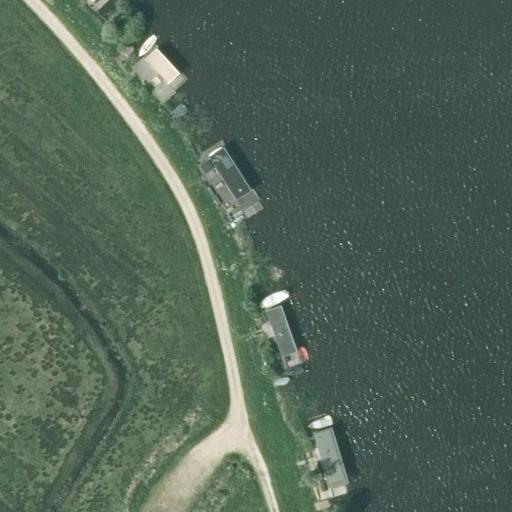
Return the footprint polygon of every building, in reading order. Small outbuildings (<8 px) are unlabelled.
[(76,0),(94,18),(112,0),(76,0)] [(156,40),(127,65),(163,106),(192,81),(156,40)] [(226,141),(200,156),(240,225),(266,210),(226,141)] [(284,302),(254,311),(275,379),(304,371),(284,302)] [(332,426),(302,435),(321,495),(350,486),(332,426)]
